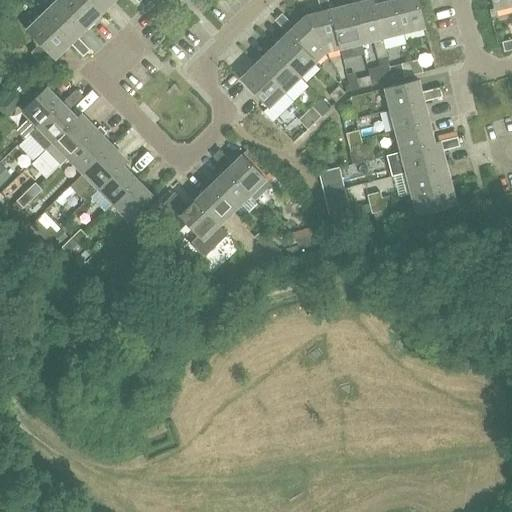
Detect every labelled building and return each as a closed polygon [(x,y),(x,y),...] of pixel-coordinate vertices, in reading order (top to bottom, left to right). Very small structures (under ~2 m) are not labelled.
[(59,0),(59,1),(86,28),(101,13),(88,0),(59,0)] [(88,0),(101,13),(114,0),(88,0)] [(373,0),(352,5),(361,43),(373,39),(378,58),(387,56),(383,37),(373,0)] [(373,0),(383,37),(403,32),(395,0),(393,0),(375,5),(373,0)] [(418,0),(395,0),(403,32),(425,26),(418,0)] [(511,4),(511,0),(491,0),(494,9),(511,4)] [(77,36),(86,28),(59,1),(43,16),(70,43),(83,57),(90,50),(77,36)] [(352,5),(331,11),(340,48),(361,43),(352,5)] [(331,11),(306,17),(326,51),(340,48),(331,11)] [(275,20),(284,30),(291,23),(282,14),(275,20)] [(27,31),(54,59),(70,43),(43,16),(27,31)] [(326,51),(306,17),(289,34),(315,62),(326,51)] [(289,34),(273,49),(299,77),(315,62),(289,34)] [(511,39),(502,42),(505,52),(511,49),(511,39)] [(283,92),(284,92),(299,77),(273,49),(258,64),(283,92)] [(420,60),(410,62),(414,75),(423,72),(420,60)] [(393,80),(405,77),(414,75),(410,62),(390,67),(393,80)] [(268,107),(283,92),(258,64),(241,80),(268,107)] [(34,73),(21,85),(26,91),(39,79),(34,73)] [(357,78),(359,89),(372,85),(369,75),(357,78)] [(421,92),(418,80),(386,88),(392,110),(424,102),(443,97),(440,88),(421,92)] [(339,86),(329,95),(336,102),(346,93),(339,86)] [(25,139),(30,134),(62,103),(47,87),(23,110),(32,119),(18,132),(25,139)] [(26,99),(17,89),(7,98),(17,108),(26,99)] [(76,89),(67,99),(74,105),(83,96),(76,89)] [(30,134),(45,150),(77,118),(69,110),(74,105),(67,99),(62,103),(30,134)] [(397,131),(429,123),(424,102),(392,110),(397,131)] [(322,116),(312,106),(305,113),(315,123),(322,116)] [(315,123),(305,113),(289,130),(287,132),(290,134),(289,136),(295,142),(299,139),(315,123)] [(80,114),(77,118),(45,150),(60,166),(69,157),(96,130),(80,114)] [(397,131),(402,152),(439,142),(434,143),(429,123),(397,131)] [(100,126),(96,130),(69,157),(84,173),(111,146),(102,137),(107,133),(100,126)] [(346,133),(349,143),(362,140),(360,130),(346,133)] [(458,138),(439,142),(402,152),(408,173),(444,163),(441,151),(460,147),(458,138)] [(364,149),(362,140),(349,143),(351,152),(349,152),(352,164),(368,160),(375,159),(372,147),(364,149)] [(85,202),(99,188),(123,166),(127,162),(111,146),(84,173),(92,181),(82,191),(78,195),(85,202)] [(226,170),(250,194),(255,200),(271,185),(270,183),(276,177),(248,149),(242,155),(233,164),(219,150),(213,157),(221,165),(226,170)] [(0,163),(0,186),(12,175),(0,163)] [(413,194),(450,184),(444,163),(408,173),(413,194)] [(138,181),(123,166),(99,188),(114,204),(138,181)] [(338,168),(319,172),(324,194),(337,190),(343,189),(338,168)] [(234,209),(250,194),(226,170),(211,186),(234,209)] [(153,197),(138,181),(114,204),(130,220),(153,197)] [(35,183),(26,192),(33,199),(42,190),(35,183)] [(455,206),(450,184),(413,194),(418,215),(455,206)] [(211,186),(195,201),(218,225),(234,209),(211,186)] [(337,190),(324,194),(329,215),(342,212),(337,190)] [(33,199),(26,192),(17,201),(23,208),(33,199)] [(370,205),(383,201),(381,192),(368,195),(370,205)] [(218,225),(195,201),(185,210),(181,206),(182,205),(172,196),(166,202),(172,208),(163,217),(174,227),(182,220),(198,236),(189,244),(203,259),(228,235),(218,225)] [(383,201),(370,205),(372,214),(385,210),(383,201)] [(45,240),(52,234),(57,229),(49,221),(37,232),(45,240)] [(318,244),(314,226),(289,233),(302,249),(318,244)] [(60,228),(54,234),(62,242),(68,236),(60,228)] [(78,245),(80,243),(87,236),(80,229),(71,238),(78,245)] [(264,247),(271,240),(261,231),(255,238),(264,247)] [(68,254),(73,250),(78,245),(71,238),(62,248),(68,254)] [(280,250),(271,240),(264,247),(273,256),(280,250)]
